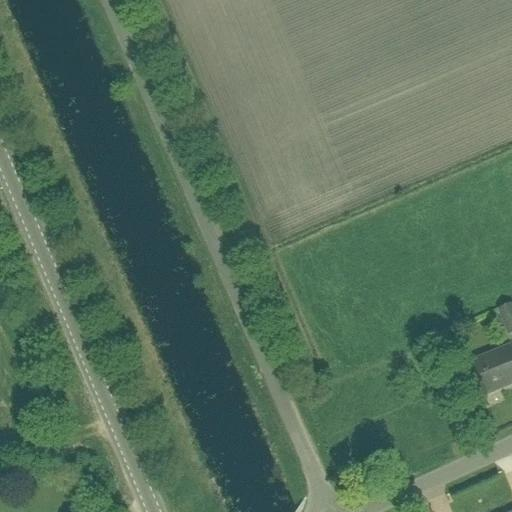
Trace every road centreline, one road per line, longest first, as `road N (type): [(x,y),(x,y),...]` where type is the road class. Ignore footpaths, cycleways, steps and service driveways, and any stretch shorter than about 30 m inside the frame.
road 1 (unclassified): [(325,511),(109,0)]
road 2 (tertiary): [(153,511),(0,159)]
road 3 (unclassified): [(365,511),(511,446)]
